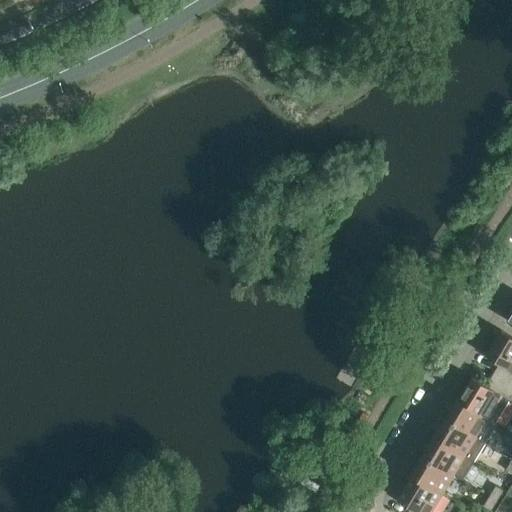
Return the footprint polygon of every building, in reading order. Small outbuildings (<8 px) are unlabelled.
[(486,355),(500,363),(493,374),(511,386),(511,336),(501,330),(486,355)] [(473,377),(459,400),(458,401),(488,420),(495,424),(510,400),(511,401),(511,399),(511,386),(493,374),(486,385),(473,377)] [(459,400),(457,399),(445,419),(477,438),(488,420),(458,401),(459,400)] [(486,444),(477,438),(445,419),(433,437),(474,462),(486,444)] [(422,455),(454,475),(463,480),(474,462),(433,437),(422,455)] [(443,493),(454,475),(422,455),(410,475),(412,476),(413,475),(443,493)] [(431,511),(443,493),(413,475),(412,476),(398,499),(411,508),(408,511),(431,511)] [(504,490),(496,485),(489,496),(497,501),(504,490)] [(482,507),(489,511),(490,511),(497,501),(489,496),(482,507)]
